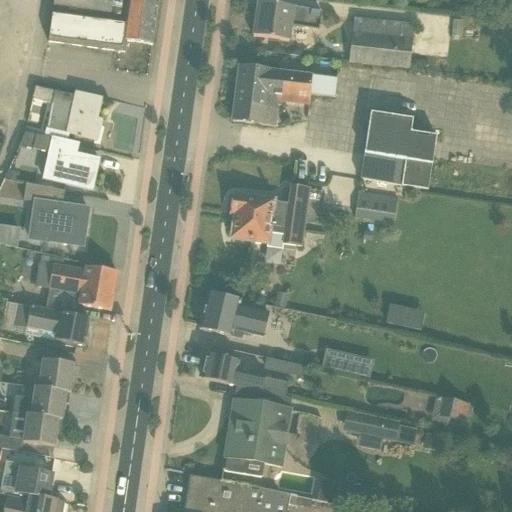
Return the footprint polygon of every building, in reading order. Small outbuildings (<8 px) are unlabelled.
[(126,42),(151,46),(152,46),(158,0),(53,0),(48,43),(124,53),(126,42)] [(253,37),(273,40),(290,43),(292,28),(319,31),(321,13),(294,10),(294,9),(258,3),(253,37)] [(354,19),(348,64),(410,71),(415,25),(354,19)] [(239,68),(235,95),(278,100),(278,104),(309,107),(310,97),(334,99),(336,80),(312,77),(312,75),(258,70),(239,68)] [(52,105),(46,130),(98,142),(101,126),(96,125),(102,99),(75,93),(74,97),(35,88),(32,100),(52,105)] [(232,122),(252,124),(275,127),(278,104),(278,100),(235,95),(232,122)] [(370,114),(364,154),(404,161),(400,187),(428,191),(436,138),(410,134),(412,120),(370,114)] [(33,150),(35,136),(25,134),(19,147),(33,150)] [(48,153),(42,180),(92,191),(92,190),(91,190),(96,168),(97,168),(99,161),(77,156),(79,145),(51,138),(51,140),(35,136),(33,150),(48,153)] [(360,180),(400,187),(404,161),(364,154),(360,180)] [(4,180),(17,182),(19,174),(7,172),(4,180)] [(87,210),(68,207),(62,206),(64,192),(36,187),(26,185),(23,201),(34,203),(29,239),(82,247),(84,230),(86,230),(87,226),(85,226),(87,210)] [(295,252),(295,248),(302,248),(310,190),(290,187),(288,204),(233,197),(230,214),(235,214),(232,239),(270,244),(269,249),(295,252)] [(358,193),(355,214),(354,220),(394,225),(398,199),(358,193)] [(49,291),(47,300),(110,311),(117,273),(84,267),(83,270),(54,265),(54,267),(39,264),(34,288),(49,291)] [(285,309),(288,295),(277,293),(274,306),(285,309)] [(199,330),(233,338),(234,332),(263,338),(267,316),(239,310),(241,302),(208,294),(199,330)] [(393,304),(388,323),(422,332),(427,313),(393,304)] [(11,333),(64,344),(84,348),(89,320),(17,306),(11,333)] [(326,349),(322,366),(372,378),(376,361),(326,349)] [(285,398),(288,386),(237,373),(239,364),(207,356),(202,380),(209,381),(208,382),(210,382),(210,381),(254,391),(285,398)] [(263,371),(281,375),(284,363),(270,360),(266,359),(263,371)] [(41,361),(37,389),(66,393),(66,394),(70,394),(73,367),(78,367),(78,366),(41,361)] [(37,389),(33,388),(29,416),(58,420),(58,421),(62,421),(66,394),(66,393),(37,389)] [(254,391),(250,421),(229,418),(223,458),(227,458),(225,473),(261,478),(263,466),(283,469),(292,410),(290,410),(291,400),(285,398),(254,391)] [(459,422),(463,405),(442,400),(438,417),(459,422)] [(342,433),(359,436),(357,447),(380,452),(382,441),(414,448),(417,431),(398,427),(399,424),(347,413),(342,433)] [(22,444),(34,445),(54,448),(58,421),(58,420),(29,416),(26,415),(25,418),(26,418),(22,444)] [(428,435),(425,450),(436,452),(439,438),(428,435)] [(14,439),(0,436),(0,448),(1,448),(1,449),(12,451),(14,439)] [(36,468),(21,466),(20,469),(18,469),(14,493),(57,502),(62,477),(36,473),(36,468)] [(291,494),(209,480),(189,477),(183,511),(287,511),(289,506),(295,507),(297,498),(290,497),(291,494)] [(333,484),(314,480),(310,498),(329,502),(333,484)] [(62,511),(64,503),(57,502),(14,493),(13,495),(0,491),(0,511),(62,511)]
